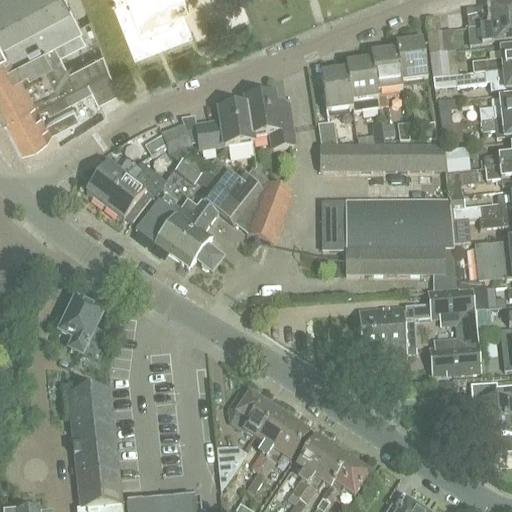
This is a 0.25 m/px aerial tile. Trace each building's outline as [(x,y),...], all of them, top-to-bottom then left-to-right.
[(0,0),(0,111),(3,117),(34,101),(37,108),(87,82),(97,76),(108,70),(101,54),(72,70),(56,40),(79,28),(64,0),(0,0)] [(111,0),(135,58),(192,35),(181,8),(189,6),(186,0),(111,0)] [(511,10),(467,15),(469,32),(480,31),(511,28),(511,10)] [(511,28),(480,31),(469,32),(467,33),(469,50),(511,45),(511,28)] [(427,38),(429,58),(447,56),(444,36),(427,38)] [(429,89),(428,83),(422,46),(396,50),(397,56),(403,93),(429,89)] [(473,67),(474,78),(511,74),(511,53),(501,55),(489,56),(490,65),(473,67)] [(372,60),(373,66),(380,112),(387,111),(386,101),(404,98),(403,93),(397,56),(372,60)] [(433,83),(450,81),(447,56),(429,58),(433,83)] [(348,75),(353,106),(354,116),(380,112),(373,66),(347,70),(348,75)] [(108,70),(97,76),(108,97),(118,92),(108,70)] [(511,74),(474,78),(450,81),(433,83),(434,93),(490,87),(491,96),(511,94),(511,74)] [(354,118),(354,116),(353,106),(348,75),(322,79),(328,116),(328,122),(354,118)] [(87,82),(91,91),(97,102),(108,97),(97,76),(87,82)] [(87,82),(37,108),(34,101),(3,117),(12,134),(42,117),(91,91),(87,82)] [(247,112),(251,144),(269,142),(270,157),(293,154),(290,129),(288,114),(275,116),(273,102),(246,106),(247,112)] [(480,114),(481,126),(511,122),(511,102),(491,104),(492,113),(480,114)] [(454,104),(437,105),(441,131),(452,129),(450,115),(455,114),(454,104)] [(46,124),(42,117),(12,134),(20,150),(21,149),(54,132),(78,120),(73,110),(46,124)] [(251,150),(251,144),(247,112),(220,116),(221,128),(197,131),(200,155),(224,152),(224,154),(251,150)] [(482,138),(495,136),(496,145),(511,142),(511,122),(481,126),(482,138)] [(434,127),(424,129),(425,145),(436,144),(434,127)] [(323,151),(338,150),(336,128),(320,130),(323,151)] [(374,149),(384,149),(381,128),(371,130),(374,149)] [(407,128),(397,129),(399,145),(409,145),(407,128)] [(454,147),(452,129),(441,131),(443,148),(454,147)] [(184,130),(173,134),(181,155),(192,150),(184,130)] [(181,155),(173,134),(162,138),(170,159),(181,155)] [(374,149),(338,150),(323,151),(323,176),(447,175),(444,149),(384,149),(374,149)] [(468,152),(446,154),(448,175),(470,173),(468,152)] [(205,175),(208,171),(190,156),(175,175),(193,190),(197,184),(207,192),(214,183),(205,175)] [(511,158),(484,161),(485,174),(511,170),(511,158)] [(86,197),(105,212),(137,170),(127,163),(117,176),(108,169),(86,197)] [(219,215),(244,181),(240,178),(236,184),(216,169),(210,177),(218,183),(203,202),(211,208),(219,215)] [(144,176),(137,170),(105,212),(123,225),(130,216),(145,196),(135,189),(144,176)] [(511,170),(485,174),(486,185),(501,183),(502,192),(511,190),(511,170)] [(459,177),(447,178),(449,199),(461,198),(459,177)] [(219,215),(235,227),(260,193),(244,181),(219,215)] [(272,246),(292,196),(265,185),(245,236),(272,246)] [(171,260),(211,208),(203,202),(197,210),(187,203),(180,213),(174,208),(176,205),(167,198),(161,206),(159,205),(144,224),(136,235),(155,249),(171,260)] [(454,225),(468,224),(480,223),(511,219),(511,198),(497,201),(498,209),(465,213),(463,199),(451,201),(454,225)] [(401,255),(401,207),(321,207),(322,255),(345,255),(357,255),(401,255)] [(450,207),(401,207),(401,255),(456,255),(450,207)] [(211,208),(171,260),(189,272),(196,263),(207,247),(210,243),(202,237),(219,215),(211,208)] [(511,219),(480,223),(481,234),(511,230),(511,219)] [(470,247),(468,224),(454,225),(457,249),(470,247)] [(484,286),(489,286),(505,284),(505,286),(511,284),(511,246),(475,251),(476,286),(484,286)] [(224,260),(207,247),(196,263),(201,268),(202,271),(205,274),(209,273),(212,276),(217,269),(224,260)] [(456,255),(401,255),(357,255),(345,255),(346,280),(433,280),(433,296),(455,294),(455,296),(458,296),(458,287),(456,255)] [(0,280),(0,335),(9,334),(8,315),(15,314),(14,308),(29,306),(27,279),(26,279),(26,280),(15,281),(15,283),(11,284),(10,279),(0,280)] [(458,287),(458,296),(471,294),(474,314),(488,313),(487,305),(486,292),(484,292),(484,286),(476,286),(458,287)] [(481,373),(474,314),(471,294),(458,296),(455,296),(455,294),(433,296),(428,296),(431,321),(447,319),(448,327),(464,325),(467,349),(430,353),(433,382),(446,381),(446,383),(481,379),(481,373)] [(98,373),(101,394),(110,394),(107,370),(99,367),(107,351),(99,348),(104,337),(95,333),(102,318),(91,313),(91,309),(89,305),(87,304),(85,303),(80,303),(78,304),(77,304),(73,302),(55,339),(70,346),(65,357),(83,366),(98,373)] [(487,305),(488,313),(504,311),(503,303),(495,304),(487,305)] [(359,315),(363,361),(416,357),(412,311),(359,315)] [(490,315),(476,315),(477,334),(491,333),(490,315)] [(511,334),(500,335),(503,359),(511,357),(511,334)] [(454,387),(437,388),(438,403),(455,402),(454,387)] [(511,421),(511,390),(497,392),(497,388),(470,390),(472,407),(477,407),(479,424),(511,421)] [(123,510),(123,508),(110,394),(101,394),(68,398),(80,511),(122,511),(122,510),(123,510)] [(242,434),(257,443),(275,416),(249,399),(246,403),(239,399),(230,413),(248,425),(242,434)] [(292,427),(275,416),(257,443),(264,448),(259,457),(262,459),(252,474),(259,479),(292,427)] [(511,421),(479,424),(480,443),(511,440),(511,421)] [(308,438),(292,427),(259,479),(248,496),(254,500),(275,467),(278,469),(284,460),(291,465),(304,445),(308,438)] [(293,511),(332,453),(315,442),(310,450),(297,470),(292,479),(298,483),(301,485),(283,511),(293,511)] [(216,453),(217,457),(220,496),(246,458),(236,451),(216,453)] [(332,453),(293,511),(303,511),(315,494),(318,495),(324,487),(331,491),(349,464),(332,453)] [(331,491),(324,503),(331,507),(338,496),(343,499),(346,495),(354,500),(364,484),(369,478),(349,464),(331,491)] [(193,511),(192,502),(163,505),(162,503),(127,506),(127,507),(123,508),(123,510),(122,510),(122,511),(193,511)] [(323,503),(317,511),(326,511),(330,507),(323,503)]
